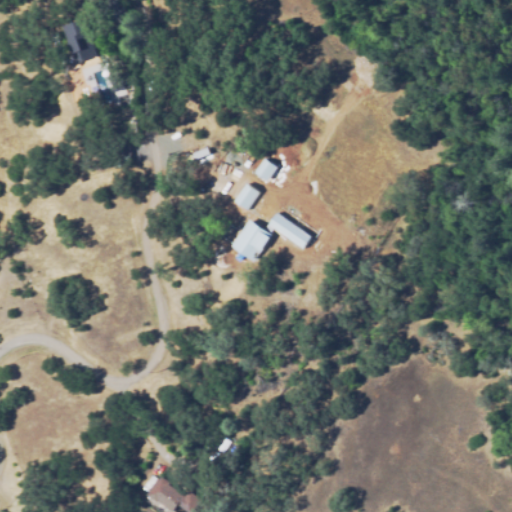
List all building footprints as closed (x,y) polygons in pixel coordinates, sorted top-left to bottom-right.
[(95,0),(84,14),(74,6),(78,0),(95,0)] [(77,61),(64,24),(86,16),(92,32),(89,33),(97,54),(77,61)] [(78,28),(87,65),(107,60),(98,23),(78,28)] [(131,164),(118,166),(113,129),(125,128),(131,164)] [(267,153),(280,142),(290,153),(277,165),(267,153)] [(277,165),(257,184),(245,171),(266,153),(267,153),(277,165)] [(247,270),(234,256),(230,260),(220,250),(224,246),(218,240),(233,225),(230,222),(242,210),(253,222),(243,231),(265,254),(247,270)] [(191,511),(189,511),(179,504),(173,511),(149,493),(162,475),(171,482),(170,483),(185,495),(190,490),(202,499),(191,511)]
